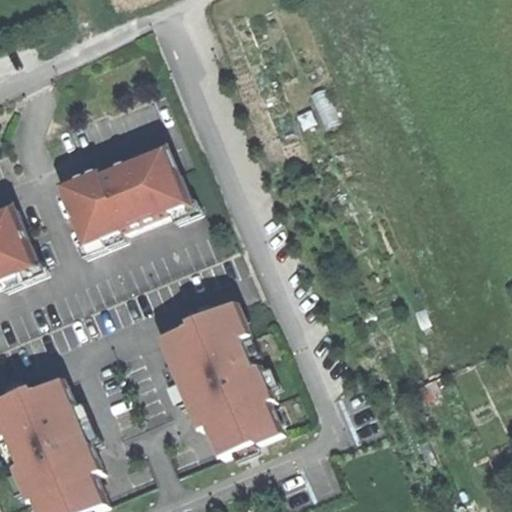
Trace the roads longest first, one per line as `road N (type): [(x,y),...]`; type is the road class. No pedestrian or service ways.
road 1 (residential): [(182,511),(340,438),(165,20)]
road 2 (residential): [(0,99),(165,20)]
